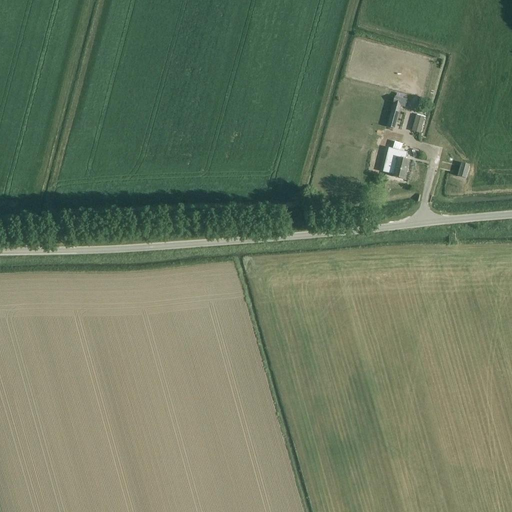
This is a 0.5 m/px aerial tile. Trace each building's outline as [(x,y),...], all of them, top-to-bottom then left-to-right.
[(401,107),(406,108),(408,101),(395,97),(387,127),(395,129),(401,107)] [(416,116),(412,132),(420,134),(425,118),(416,116)] [(395,142),(393,150),(401,151),(402,144),(395,142)] [(397,159),(395,167),(393,177),(404,180),(409,161),(397,159)] [(458,177),(465,179),(469,166),(461,164),(458,177)]
